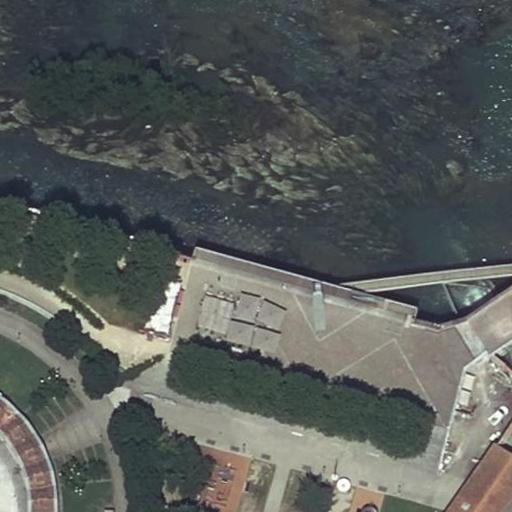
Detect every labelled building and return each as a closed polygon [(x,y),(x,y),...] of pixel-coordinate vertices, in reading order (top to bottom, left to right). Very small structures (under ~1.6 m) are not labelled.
[(186,294),(172,290),(162,325),(171,327),(172,320),(178,322),(186,294)] [(511,293),(488,307),(441,335),(448,352),(431,414),(452,420),(466,370),(488,360),(496,368),(511,355),(511,293)] [(0,440),(11,454),(22,477),(28,511),(27,511),(56,511),(57,509),(51,469),(46,460),(36,439),(36,437),(9,407),(0,401),(0,440)] [(206,447),(197,499),(226,504),(235,453),(206,447)] [(503,511),(511,499),(511,466),(498,457),(458,511),(503,511)] [(110,511),(110,481),(94,481),(94,511),(110,511)] [(383,511),(388,495),(356,487),(349,511),(383,511)]
